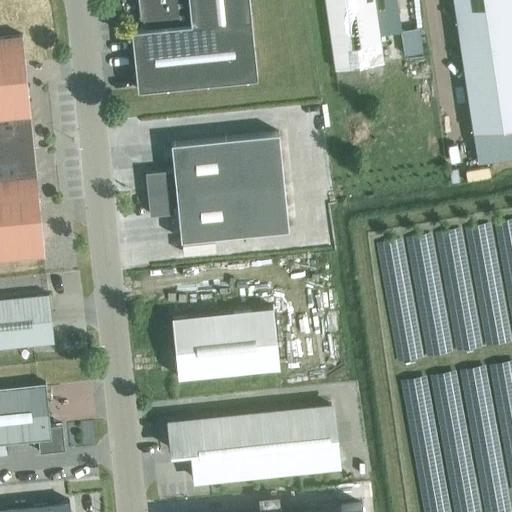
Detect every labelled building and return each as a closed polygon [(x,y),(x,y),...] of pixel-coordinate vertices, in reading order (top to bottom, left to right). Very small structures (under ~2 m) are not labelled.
[(131,29),(137,90),(257,77),(249,0),(138,0),(140,19),(143,19),(143,28),(131,29)] [(324,0),(335,70),(338,92),(350,91),(384,86),(381,63),(383,63),(378,27),(373,0),(324,0)] [(511,0),(452,0),(477,162),(511,156),(511,0)] [(400,31),(404,55),(422,52),(419,28),(400,31)] [(0,259),(44,255),(22,35),(0,37),(0,259)] [(278,132),(171,143),(174,171),(146,174),(150,214),(178,212),(180,239),(288,228),(278,132)] [(0,347),(53,343),(48,294),(0,298),(0,347)] [(177,378),(279,368),(272,306),(171,316),(177,378)] [(49,426),(45,383),(0,387),(0,456),(5,456),(4,444),(37,440),(39,453),(65,450),(62,425),(49,426)] [(337,465),(330,405),(169,422),(172,450),(192,448),(196,479),(337,465)] [(0,511),(70,511),(69,501),(0,508),(0,511)] [(358,511),(357,503),(271,511),(358,511)]
